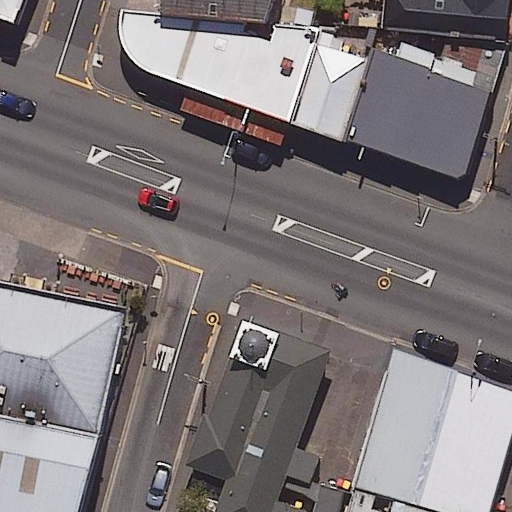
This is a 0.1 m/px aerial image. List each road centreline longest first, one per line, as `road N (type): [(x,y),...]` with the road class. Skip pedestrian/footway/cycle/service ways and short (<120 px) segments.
road 1 (tertiary): [(48,100),(499,268)]
road 2 (tertiary): [(478,333),(208,239)]
road 3 (residential): [(208,239),(134,511)]
road 4 (tertiary): [(208,239),(25,170)]
